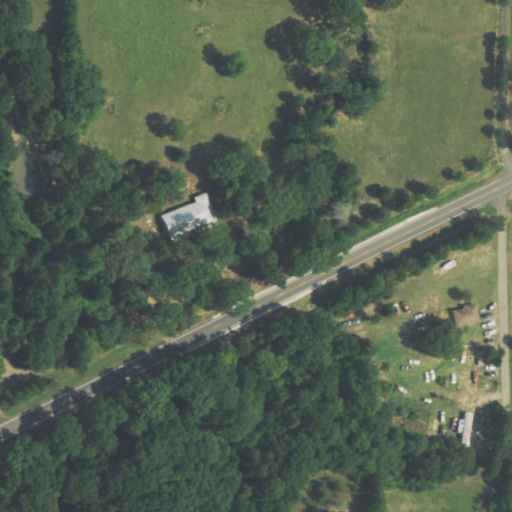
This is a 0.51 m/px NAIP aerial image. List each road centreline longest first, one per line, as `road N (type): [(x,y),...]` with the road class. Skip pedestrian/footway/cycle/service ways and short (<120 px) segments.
road 1 (tertiary): [(0,434),(511,181)]
road 2 (residential): [(483,511),(510,441),(502,187)]
road 3 (residential): [(511,163),(504,137),(504,0)]
